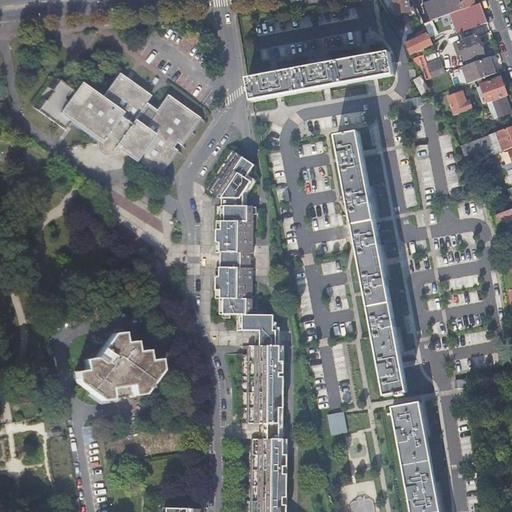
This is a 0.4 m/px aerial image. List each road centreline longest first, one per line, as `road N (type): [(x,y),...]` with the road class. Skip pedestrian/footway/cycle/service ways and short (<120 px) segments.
road 1 (residential): [(220,511),(213,389),(191,317),(185,192),(188,174),(235,107),(219,0)]
road 2 (secondary): [(0,19),(138,0)]
